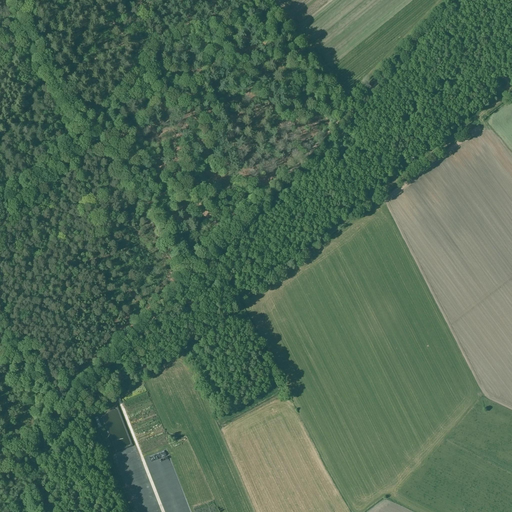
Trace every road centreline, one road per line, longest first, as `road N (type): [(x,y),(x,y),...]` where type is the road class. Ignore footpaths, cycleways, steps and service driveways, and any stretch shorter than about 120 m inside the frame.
road 1 (track): [(0,477),(455,0)]
road 2 (track): [(0,201),(40,178),(100,121),(151,56),(254,5)]
road 3 (track): [(31,40),(54,83),(105,138),(191,276)]
road 4 (track): [(0,333),(162,177)]
road 5 (track): [(250,0),(340,119)]
